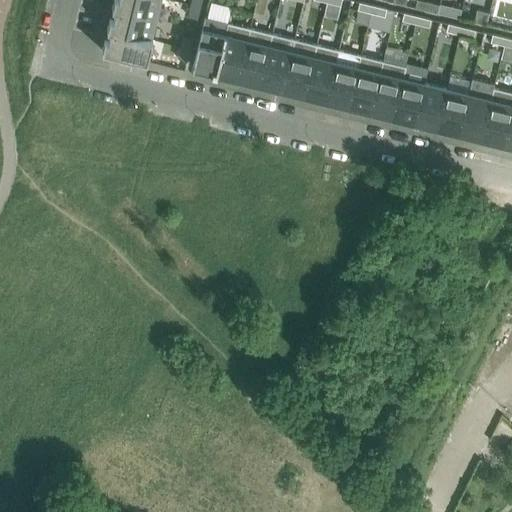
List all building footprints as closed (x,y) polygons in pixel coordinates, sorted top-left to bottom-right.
[(159,0),(113,0),(112,8),(116,9),(155,18),(159,0)] [(357,9),(371,12),(373,4),(359,1),(357,9)] [(425,1),(423,8),(437,12),(439,4),(425,1)] [(200,6),(191,4),(188,15),(197,17),(200,6)] [(384,15),(386,8),(373,4),(371,12),(384,15)] [(450,6),(448,14),(459,17),(461,9),(450,6)] [(155,18),(116,9),(114,18),(110,17),(107,29),(111,30),(152,40),(153,38),(151,38),(155,18)] [(477,9),(474,21),(486,24),(489,12),(477,9)] [(401,19),(415,23),(417,15),(403,12),(401,19)] [(417,15),(415,23),(429,26),(431,18),(417,15)] [(202,28),(192,66),(215,71),(224,33),(227,21),(206,16),(205,16),(202,28)] [(215,71),(237,77),(249,27),(227,21),(224,33),(215,71)] [(446,30),(459,34),(461,26),(448,22),(446,30)] [(461,26),(459,34),(473,37),(475,29),(461,26)] [(237,77),(259,82),(271,32),(249,27),(237,77)] [(152,40),(111,30),(109,39),(105,38),(102,50),(147,61),(152,40)] [(271,32),(259,82),(281,87),(294,38),(271,32)] [(490,41),(504,44),(506,37),(492,33),(490,41)] [(183,35),(180,46),(189,48),(192,37),(183,35)] [(281,87),(304,93),(316,43),(294,38),(281,87)] [(316,43),(304,93),(326,98),(338,49),(316,43)] [(189,48),(180,46),(178,57),(187,59),(189,48)] [(338,49),(326,98),(348,104),(360,54),(338,49)] [(348,104),(370,109),(383,59),(360,54),(348,104)] [(370,109),(393,115),(402,77),(403,77),(406,65),(383,59),(370,109)] [(393,115),(415,120),(424,82),(403,77),(402,77),(393,115)] [(415,120),(437,125),(446,87),(424,82),(415,120)] [(491,98),(482,136),(504,142),(511,108),(511,91),(493,86),(490,98),(491,98)] [(459,131),(469,93),(446,87),(437,125),(459,131)] [(459,131),(482,136),(491,98),(490,98),(469,93),(459,131)]
